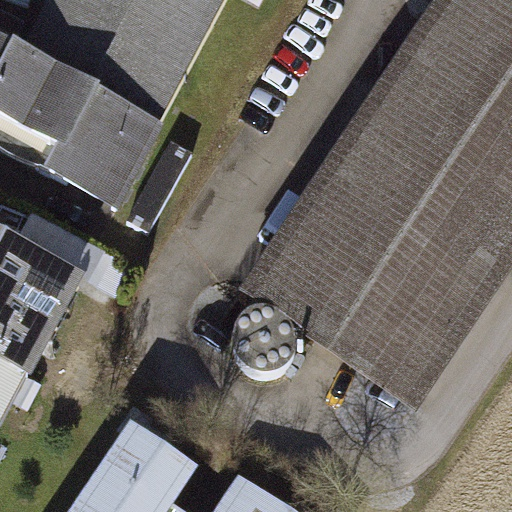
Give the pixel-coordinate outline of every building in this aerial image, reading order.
[(59,0),(30,56),(171,130),(239,0),(59,0)] [(511,0),(451,0),(246,309),(424,427),(511,293),(511,0)] [(199,145),(171,130),(30,56),(0,39),(0,150),(153,231),(199,145)] [(0,360),(29,376),(76,289),(0,248),(0,360)] [(0,429),(29,376),(0,360),(0,429)] [(274,511),(246,493),(233,511),(193,511),(208,490),(136,442),(88,511),(274,511)]
